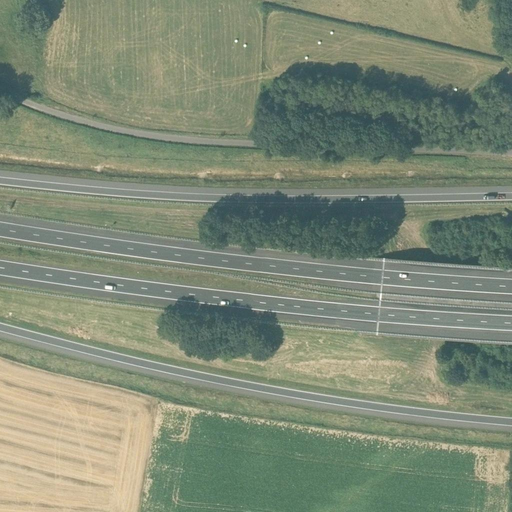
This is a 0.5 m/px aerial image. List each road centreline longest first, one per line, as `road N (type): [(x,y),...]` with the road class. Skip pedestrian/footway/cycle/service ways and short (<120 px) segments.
road 1 (motorway): [(0,326),(271,390),(511,421)]
road 2 (unclassified): [(511,152),(159,136),(0,92)]
road 3 (motorway): [(511,281),(383,274),(0,227)]
road 4 (motorway): [(0,270),(234,301),(511,322)]
road 5 (motorway): [(511,195),(265,197),(0,181)]
